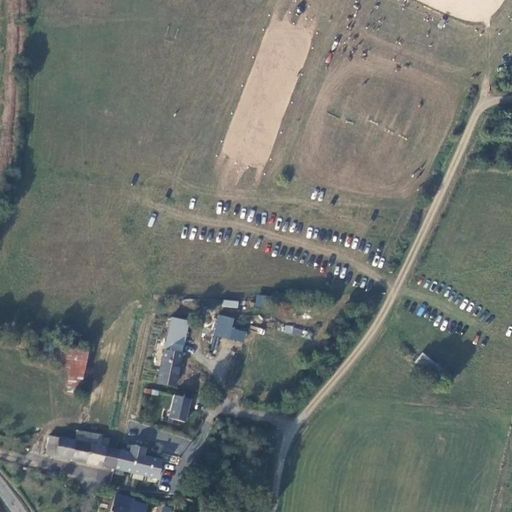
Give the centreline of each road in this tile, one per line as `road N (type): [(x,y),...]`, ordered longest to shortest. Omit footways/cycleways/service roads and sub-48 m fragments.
road 1 (track): [(322,399),(390,309),(489,93),(485,35)]
road 2 (unclassified): [(276,511),(303,424),(322,399)]
